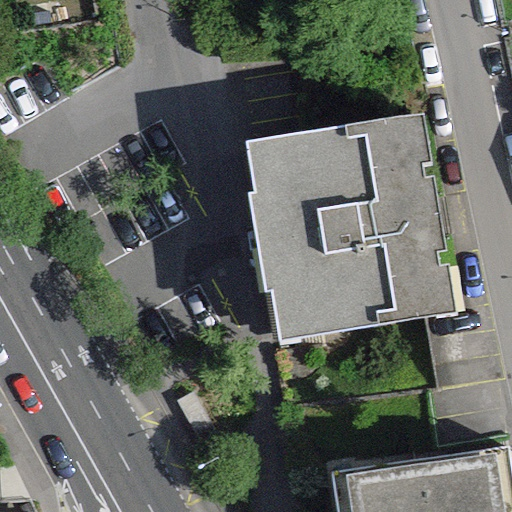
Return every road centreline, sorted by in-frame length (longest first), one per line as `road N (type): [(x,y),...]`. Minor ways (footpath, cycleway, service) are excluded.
road 1 (secondary): [(122,511),(0,295)]
road 2 (residential): [(511,237),(451,0)]
